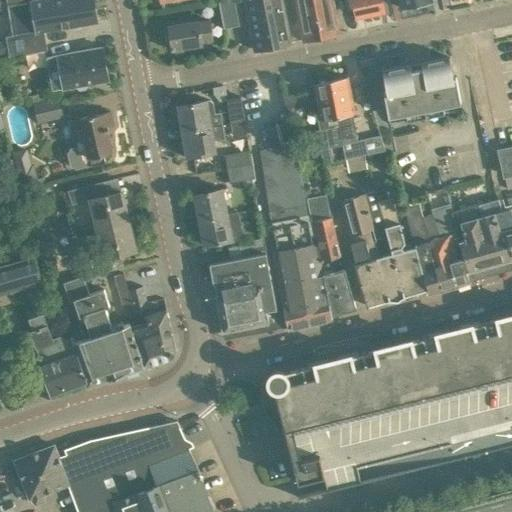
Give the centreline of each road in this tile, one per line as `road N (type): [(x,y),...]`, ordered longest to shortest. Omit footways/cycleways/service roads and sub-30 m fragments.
road 1 (residential): [(138,87),(511,13)]
road 2 (residential): [(511,287),(198,364)]
road 3 (residential): [(198,364),(138,87)]
road 4 (residential): [(299,511),(511,456)]
road 5 (residential): [(0,440),(186,383)]
road 6 (residential): [(186,383),(222,429),(254,496),(274,511)]
